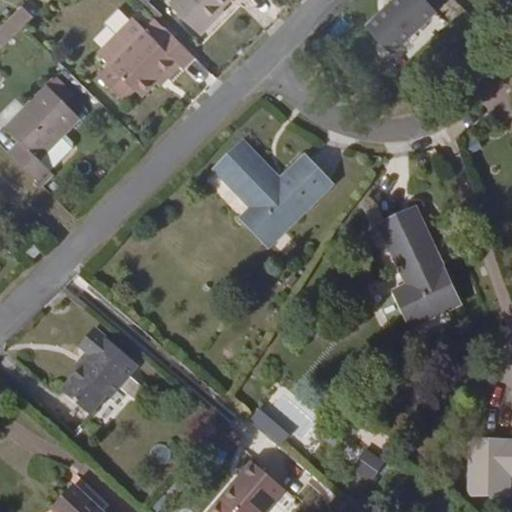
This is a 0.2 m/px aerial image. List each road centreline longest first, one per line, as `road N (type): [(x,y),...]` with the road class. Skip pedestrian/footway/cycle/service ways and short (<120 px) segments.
road 1 (residential): [(277,51),(0,327)]
road 2 (residential): [(511,73),(456,116),(407,123),(361,115),(277,51)]
